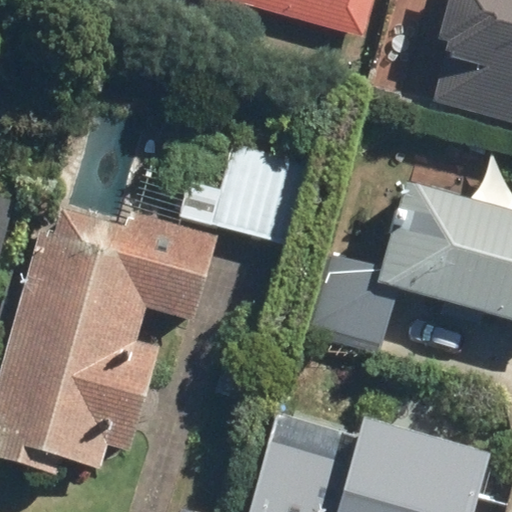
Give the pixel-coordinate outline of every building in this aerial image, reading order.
[(210,0),(360,44),(372,0),(210,0)] [(511,0),(444,0),(422,105),(511,124),(511,0)] [(193,134),(178,219),(297,241),(312,156),(193,134)] [(302,339),(379,360),(397,295),(511,326),(511,211),(407,182),(384,267),(326,251),(302,339)] [(0,259),(15,200),(0,196),(0,259)] [(0,373),(0,459),(28,465),(30,453),(97,465),(100,446),(143,454),(162,350),(141,346),(148,310),(198,319),(213,236),(31,203),(0,373)] [(278,401),(246,511),(477,511),(491,462),(494,452),(361,414),(358,424),(278,401)]
